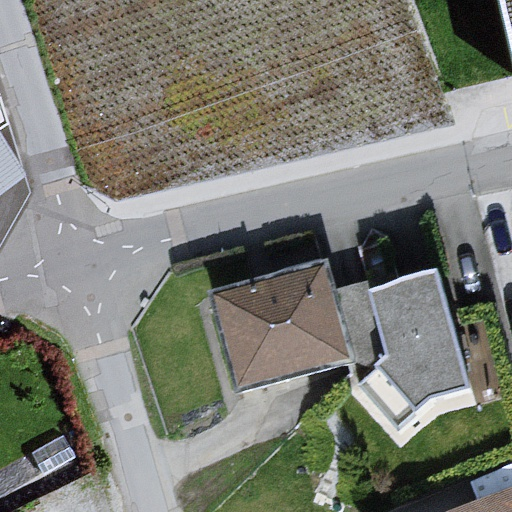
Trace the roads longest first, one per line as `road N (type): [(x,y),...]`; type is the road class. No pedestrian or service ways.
road 1 (residential): [(511,159),(75,263)]
road 2 (residential): [(143,511),(75,263)]
road 3 (residential): [(75,263),(0,19)]
